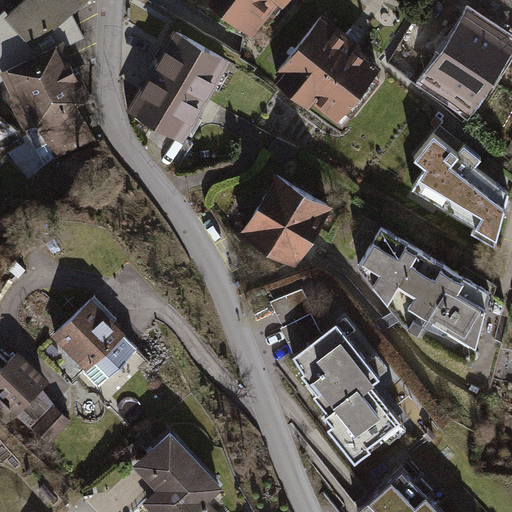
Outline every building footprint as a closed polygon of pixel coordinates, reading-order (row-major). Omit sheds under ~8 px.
[(4,10),(0,13),(0,84),(7,80),(3,69),(66,39),(69,45),(86,37),(73,11),(86,0),(22,0),(7,14),(4,10)] [(282,0),(209,0),(255,35),(282,0)] [(511,46),(465,16),(424,76),(471,107),(511,46)] [(358,46),(323,18),(277,76),(311,104),(315,99),(337,117),(377,67),(355,50),(358,46)] [(232,62),(175,28),(127,108),(185,141),(232,62)] [(66,39),(3,69),(13,92),(9,95),(27,128),(30,127),(48,168),(100,147),(81,102),(94,96),(66,39)] [(460,152),(435,132),(415,157),(427,166),(414,188),(477,225),(473,231),(497,245),(510,192),(476,164),(481,157),(466,145),(460,152)] [(300,148),(276,138),(266,155),(288,168),(300,148)] [(333,206),(276,172),(240,233),(297,266),(333,206)] [(491,292),(383,228),(361,266),(406,323),(473,362),(491,292)] [(385,375),(341,317),(322,333),(312,312),(316,311),(308,286),(271,302),(283,326),(280,327),(294,356),(304,371),(301,372),(316,392),(314,394),(328,412),(323,417),(356,461),(372,448),(369,445),(401,420),(374,383),(385,375)] [(97,296),(56,333),(101,383),(142,345),(97,296)] [(51,381),(20,349),(9,359),(0,349),(0,410),(10,421),(16,416),(48,444),(71,417),(57,405),(45,387),(51,381)] [(232,489),(177,428),(138,464),(160,489),(148,500),(159,511),(226,511),(230,509),(220,499),(232,489)] [(447,511),(404,466),(359,509),(361,511),(447,511)]
